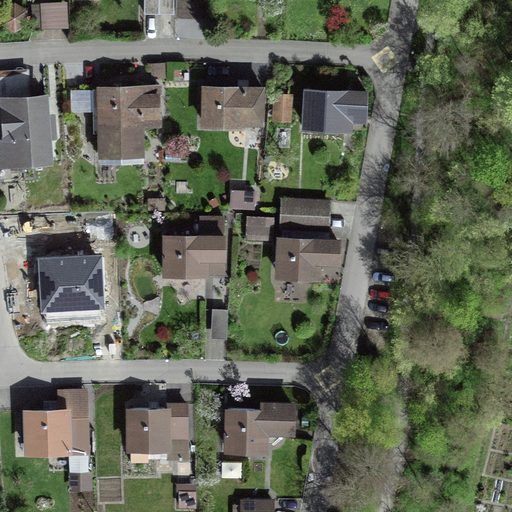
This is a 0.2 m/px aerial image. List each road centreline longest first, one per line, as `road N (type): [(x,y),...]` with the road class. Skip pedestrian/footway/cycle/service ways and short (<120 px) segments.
road 1 (residential): [(0,58),(197,49),(398,56)]
road 2 (residential): [(9,374),(349,375)]
road 3 (residential): [(398,56),(349,375)]
road 4 (residential): [(349,375),(321,511)]
